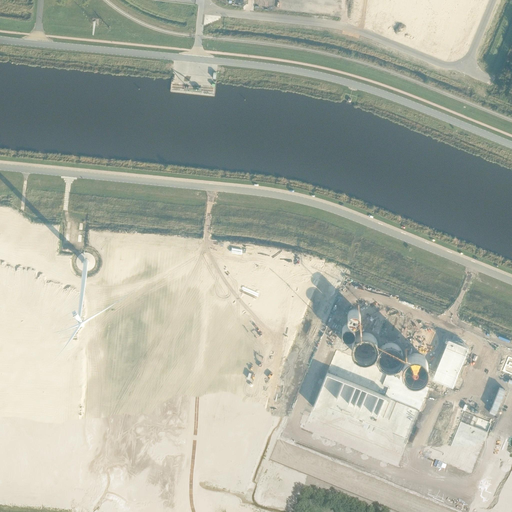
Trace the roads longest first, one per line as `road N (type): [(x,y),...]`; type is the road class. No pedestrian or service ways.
road 1 (tertiary): [(511,280),(277,194),(0,167)]
road 2 (tertiary): [(511,144),(346,82),(196,58)]
road 3 (unclassified): [(201,10),(319,22),(449,64),(469,54)]
road 4 (tertiary): [(196,58),(36,43)]
